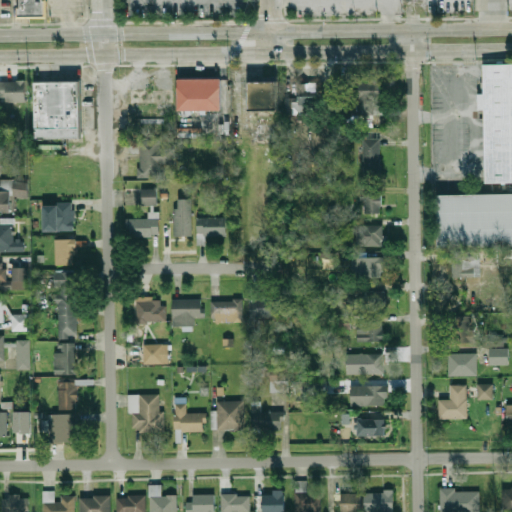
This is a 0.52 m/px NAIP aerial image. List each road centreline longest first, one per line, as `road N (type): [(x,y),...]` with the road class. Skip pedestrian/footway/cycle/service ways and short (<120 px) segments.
road 1 (residential): [(511,457),(0,465)]
road 2 (secondary): [(511,28),(0,35)]
road 3 (secondary): [(0,54),(511,48)]
road 4 (residential): [(417,511),(411,28)]
road 5 (residential): [(114,464),(104,0)]
road 6 (residential): [(111,269),(261,268)]
